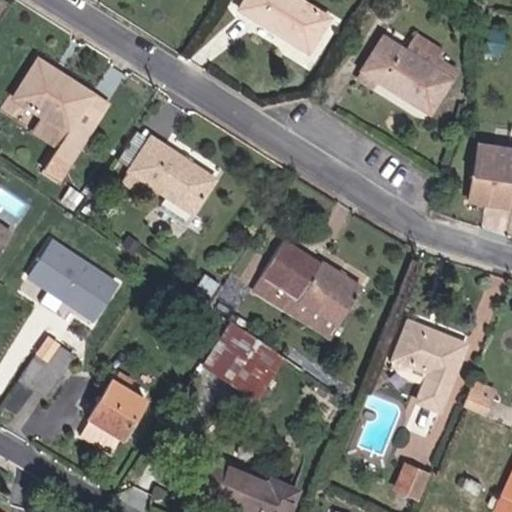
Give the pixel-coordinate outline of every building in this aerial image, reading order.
[(330,21),(299,0),(242,0),(238,7),(307,54),(330,21)] [(415,33),(404,51),(452,84),(460,71),(439,58),(442,51),(415,33)] [(433,115),(452,84),(404,51),(386,40),(364,71),(433,115)] [(18,95),(50,117),(70,131),(58,151),(61,153),(50,169),(67,180),(101,127),(82,114),(95,94),(44,57),(18,95)] [(95,94),(82,114),(101,127),(113,107),(95,94)] [(70,131),(50,117),(36,136),(58,151),(70,131)] [(135,167),(172,193),(197,209),(220,173),(158,133),(135,167)] [(465,203),(511,207),(511,143),(470,139),(465,203)] [(186,227),(197,209),(172,193),(161,211),(186,227)] [(0,250),(10,235),(0,227),(0,250)] [(96,321),(121,283),(54,239),(29,277),(96,321)] [(302,295),(299,299),(339,323),(362,289),(285,242),(267,272),(302,295)] [(267,272),(254,294),(328,340),(339,323),(299,299),(302,295),(267,272)] [(284,356),(232,322),(205,367),(254,400),(284,356)] [(393,358),(422,374),(417,388),(412,401),(436,413),(461,348),(408,322),(393,358)] [(22,382),(33,391),(66,343),(54,333),(22,382)] [(80,354),(66,343),(33,391),(48,403),(80,354)] [(417,388),(422,374),(393,358),(392,368),(399,378),(417,388)] [(131,382),(114,371),(73,440),(107,460),(144,398),(127,389),(131,382)] [(474,387),(491,394),(494,387),(477,379),(474,387)] [(465,407),(483,415),(491,394),(474,387),(465,407)] [(270,489),(213,464),(199,496),(236,511),(294,511),(302,492),(275,480),(270,489)] [(429,475),(408,465),(401,482),(420,493),(429,475)] [(489,508),(496,511),(511,511),(511,495),(508,503),(496,496),(489,508)]
